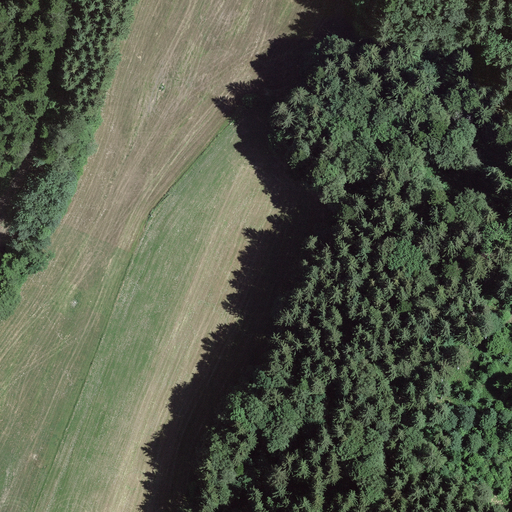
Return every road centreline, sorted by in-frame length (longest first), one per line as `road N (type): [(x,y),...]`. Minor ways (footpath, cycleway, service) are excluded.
road 1 (track): [(375,511),(394,408),(511,196)]
road 2 (track): [(0,209),(53,90),(71,0)]
